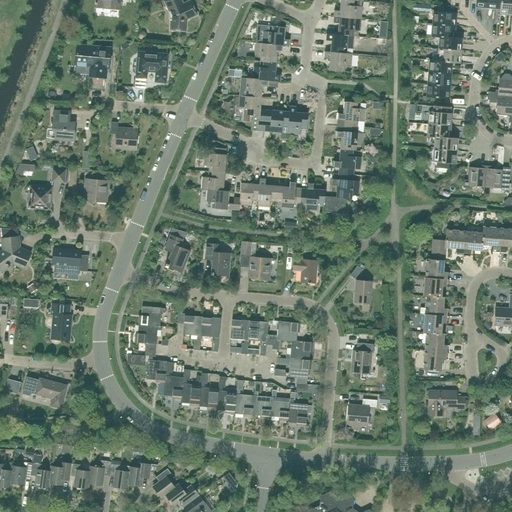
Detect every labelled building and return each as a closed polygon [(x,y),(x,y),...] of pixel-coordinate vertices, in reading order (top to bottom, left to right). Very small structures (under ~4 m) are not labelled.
[(95,0),(95,8),(119,10),(120,0),(95,0)] [(190,2),(182,5),(179,0),(169,0),(166,2),(172,16),(171,29),(185,30),(186,19),(196,14),(190,2)] [(356,1),(350,0),(340,0),(340,11),(334,10),(333,17),(361,19),(362,7),(356,6),(356,1)] [(488,0),(488,8),(500,9),(500,0),(488,0)] [(511,11),(511,0),(500,0),(500,9),(499,14),(511,15),(511,11)] [(454,13),(454,12),(445,11),(445,13),(434,12),(433,24),(455,26),(456,14),(454,13)] [(360,31),(361,19),(333,17),(333,23),(339,23),(338,35),(353,36),(354,31),(360,31)] [(454,38),(455,26),(433,24),(432,37),(440,37),(454,38)] [(284,39),(285,27),(269,26),(269,32),(263,31),(262,43),(262,44),(283,46),(289,46),(290,40),(284,39)] [(338,35),(326,34),(325,40),(331,41),(330,52),(330,53),(346,54),(346,48),(352,49),(353,36),(338,35)] [(462,38),(454,38),(440,37),(439,49),(460,51),(462,38)] [(262,44),(262,43),(256,43),(255,55),(261,56),(260,62),(276,63),(277,51),(283,52),(283,46),(262,44)] [(75,66),(75,72),(90,74),(90,76),(105,77),(106,67),(108,67),(110,48),(77,46),(75,66)] [(459,63),(460,51),(439,49),(438,61),(452,62),(451,62),(459,63)] [(330,53),(330,52),(324,52),(324,58),(330,59),(329,71),(344,72),(345,66),(351,67),(352,54),(346,54),(330,53)] [(167,55),(147,53),(141,53),(139,77),(136,77),(135,88),(145,89),(146,71),(156,72),(156,82),(165,82),(167,55)] [(438,61),(430,60),(429,72),(450,74),(451,62),(452,62),(438,61)] [(275,75),(276,63),(260,62),(260,67),(254,67),(253,79),(268,80),(268,81),(280,82),(281,75),(275,75)] [(449,86),(450,74),(429,72),(428,84),(449,86)] [(511,78),(509,75),(504,74),(501,77),(501,79),(499,79),(498,90),(495,90),(495,93),(488,92),(488,96),(511,97),(511,79),(511,80),(511,78)] [(253,79),(241,78),(240,90),(246,91),(245,96),(261,98),(262,86),(268,87),(268,81),(268,80),(253,79)] [(448,99),(449,86),(428,84),(427,97),(448,99)] [(245,96),(239,96),(238,108),(244,109),(244,115),(259,116),(258,125),(264,125),(265,110),(260,109),(261,98),(245,96)] [(511,97),(488,96),(487,100),(494,100),(494,103),(497,103),(496,115),(509,116),(508,122),(510,122),(510,128),(511,128),(511,97)] [(359,109),(360,103),(344,102),(343,114),(337,113),(337,120),(343,120),(342,126),(363,128),(364,122),(365,109),(359,109)] [(296,112),(296,107),(290,106),(289,112),(288,127),(287,134),(300,135),(300,129),(306,129),(308,113),(296,112)] [(289,112),(276,111),(265,110),(264,125),(270,126),(269,132),(282,133),(282,127),(288,127),(289,112)] [(69,122),(70,112),(53,111),(52,129),(55,130),(55,139),(74,141),(75,123),(69,122)] [(450,126),(451,114),(429,112),(428,124),(450,126)] [(117,128),(118,123),(111,122),(110,134),(117,134),(116,149),(136,150),(137,130),(117,128)] [(449,138),(450,126),(428,124),(427,137),(435,137),(449,138)] [(363,133),(363,128),(342,126),(342,132),(336,131),(335,137),(341,138),(340,150),(356,151),(356,145),(362,146),(363,133)] [(449,138),(435,137),(434,149),(456,151),(457,139),(449,138)] [(505,155),(506,142),(498,141),(497,155),(505,155)] [(226,155),(226,149),(211,148),(210,154),(204,153),(203,166),(209,166),(209,172),(224,173),(226,155)] [(455,163),(456,151),(434,149),(433,161),(437,162),(436,168),(448,169),(449,163),(455,163)] [(84,150),(83,169),(89,169),(91,151),(84,150)] [(355,157),(356,151),(340,150),(339,161),(333,161),(333,167),(339,168),(338,174),(354,175),(354,169),(360,170),(361,157),(355,157)] [(486,166),(481,166),(478,165),(477,168),(469,168),(467,180),(464,180),(463,187),(467,188),(467,186),(484,187),(486,166)] [(494,170),(494,167),(486,166),(484,187),(501,188),(501,190),(508,191),(510,168),(502,167),(502,170),(494,170)] [(75,187),(77,169),(69,168),(68,187),(75,187)] [(64,183),(66,170),(53,169),(52,182),(64,183)] [(223,191),(224,173),(209,172),(208,177),(202,177),(201,189),(207,190),(223,191)] [(353,181),(354,175),(338,174),(338,179),(332,179),(331,185),(337,186),(336,197),(336,198),(346,198),(346,199),(352,199),(352,193),(358,194),(359,181),(353,181)] [(265,185),(266,179),(259,179),(259,184),(258,200),(257,200),(257,206),(269,207),(270,201),(276,202),(277,186),(265,185)] [(106,202),(108,181),(85,180),(84,200),(106,202)] [(295,188),(296,182),(289,181),(289,187),(277,186),(276,202),(281,202),(281,208),(293,209),(294,203),(300,204),(301,188),(295,188)] [(259,184),(241,183),(240,198),(239,205),(240,205),(252,206),(252,200),(257,200),(258,200),(259,184)] [(313,189),(314,183),(307,183),(307,189),(301,188),(300,204),(305,204),(305,210),(317,211),(318,205),(324,206),(325,196),(325,190),(313,189)] [(50,210),(52,188),(30,186),(28,208),(50,210)] [(223,191),(207,190),(206,202),(212,202),(212,208),(239,211),(240,205),(239,205),(240,198),(234,198),(233,204),(228,203),(229,191),(223,191)] [(336,198),(336,197),(325,196),(324,206),(323,212),(344,214),(346,199),(346,198),(336,198)] [(499,253),(501,229),(483,227),(483,233),(482,245),(493,246),(492,252),(499,253)] [(0,237),(1,237),(3,238),(4,250),(0,253),(0,270),(1,273),(14,263),(25,267),(31,255),(20,250),(18,238),(18,236),(18,230),(17,230),(15,230),(13,230),(3,229),(1,228),(0,228),(0,237)] [(170,235),(164,250),(171,252),(166,266),(182,273),(190,252),(179,247),(182,240),(185,233),(173,229),(170,235)] [(511,247),(511,229),(501,229),(499,253),(506,253),(507,247),(511,247)] [(463,255),(464,231),(446,230),(445,241),(433,240),(432,250),(445,251),(445,247),(456,248),(455,255),(463,255)] [(482,245),(483,233),(464,231),(463,255),(470,256),(470,250),(481,251),(482,245)] [(255,258),(256,243),(241,241),(240,255),(250,256),(248,278),(268,279),(270,259),(255,258)] [(219,253),(219,245),(206,244),(205,260),(212,260),(211,275),(228,276),(230,254),(219,253)] [(53,248),(52,264),(54,264),(54,272),(78,274),(78,271),(87,272),(88,256),(80,255),(81,251),(53,248)] [(444,261),(445,251),(432,250),(431,260),(426,259),(425,278),(449,280),(449,273),(443,272),(444,261)] [(302,260),(293,259),(292,271),(301,272),(300,282),(315,283),(317,261),(302,260)] [(354,279),(362,270),(357,266),(350,276),(354,279)] [(448,287),(449,280),(425,278),(423,296),(426,296),(441,297),(442,286),(448,287)] [(370,304),(372,282),(356,280),(354,303),(370,304)] [(511,294),(509,295),(508,309),(497,308),(496,325),(511,326),(511,294)] [(441,297),(426,296),(425,308),(420,308),(420,314),(449,316),(449,309),(443,309),(444,297),(441,297)] [(69,316),(70,306),(52,304),(51,315),(53,315),(51,339),(69,340),(71,316),(69,316)] [(161,308),(142,307),(141,318),(139,318),(138,325),(160,326),(161,312),(165,313),(165,309),(161,308)] [(191,316),(191,314),(185,313),(185,314),(184,324),(183,335),(197,336),(196,340),(194,339),(193,350),(200,350),(201,336),(203,317),(191,316)] [(448,323),(449,316),(420,314),(419,321),(424,322),(423,333),(426,333),(440,334),(441,323),(448,323)] [(209,318),(209,316),(203,315),(203,317),(201,336),(215,337),(214,341),(212,341),(211,351),(218,352),(219,338),(221,319),(209,318)] [(239,320),(239,318),(232,317),(230,339),(244,340),(244,344),(241,343),(241,354),(247,355),(247,351),(248,340),(250,321),(239,320)] [(256,322),(256,320),(250,319),(250,321),(248,340),(262,341),(262,345),(259,345),(258,356),(265,356),(266,345),(267,335),(268,323),(256,322)] [(299,330),(300,323),(278,321),(277,336),(273,335),(272,346),(272,350),(278,350),(279,340),(291,341),(296,341),(297,330),(299,330)] [(162,326),(160,326),(138,325),(137,336),(135,336),(135,343),(145,343),(145,350),(155,350),(156,344),(157,330),(161,331),(162,326)] [(440,334),(426,333),(424,351),(448,353),(449,346),(442,345),(443,334),(440,334)] [(296,341),(291,341),(290,355),(286,355),(286,359),(290,359),(309,361),(310,349),(312,350),(312,343),(296,341)] [(353,351),(351,372),(369,373),(371,353),(373,353),(374,345),(357,343),(356,351),(353,351)] [(155,357),(155,350),(145,350),(144,356),(148,356),(148,360),(146,379),(158,380),(158,382),(164,383),(166,362),(152,360),(153,356),(155,357)] [(448,360),(448,353),(424,351),(423,369),(426,369),(425,376),(438,377),(439,371),(440,371),(441,359),(448,360)] [(309,361),(290,359),(289,373),(285,372),(285,370),(275,369),(274,376),(288,377),(297,378),(307,379),(308,367),(310,367),(311,361),(309,361)] [(173,362),(166,362),(164,383),(163,395),(175,396),(174,398),(181,399),(183,378),(169,377),(169,373),(172,373),(173,362)] [(189,380),(190,370),(184,369),(183,378),(181,399),(180,403),(192,404),(192,406),(198,406),(200,385),(186,384),(187,380),(189,380)] [(207,384),(208,374),(201,373),(200,385),(198,406),(210,407),(210,409),(216,410),(218,389),(204,388),(204,384),(207,384)] [(225,377),(219,377),(218,389),(216,410),(228,411),(227,413),(234,413),(236,392),(222,391),(222,387),(225,388),(225,377)] [(61,409),(67,386),(40,379),(39,381),(33,379),(32,384),(26,382),(23,394),(29,395),(30,392),(52,399),(50,406),(61,409)] [(242,391),(243,381),(237,380),(236,392),(234,413),(245,414),(245,416),(252,417),(252,415),(253,396),(240,395),(240,391),(242,391)] [(260,393),(261,382),(255,382),(253,396),(252,415),(263,416),(263,418),(270,419),(270,417),(270,416),(271,397),(257,396),(258,392),(260,393)] [(456,397),(456,392),(429,391),(428,415),(441,416),(442,415),(443,407),(456,408),(455,411),(464,411),(464,398),(456,397)] [(275,398),(276,394),(272,393),(271,397),(270,416),(270,417),(281,417),(281,419),(287,420),(288,420),(289,399),(275,398)] [(293,404),(293,399),(289,399),(288,420),(287,420),(287,422),(299,423),(299,425),(305,426),(307,405),(293,404)] [(376,407),(377,401),(363,399),(362,406),(348,405),(347,425),(367,426),(369,407),(376,407)] [(490,429),(500,423),(494,414),(484,421),(490,429)] [(109,476),(111,464),(111,462),(100,460),(99,468),(91,466),(90,472),(88,484),(101,486),(103,475),(109,476)] [(31,476),(32,463),(22,462),(21,467),(13,466),(12,471),(10,483),(23,485),(24,479),(30,480),(31,476)] [(69,481),(70,476),(71,464),(60,462),(60,467),(52,466),(51,471),(49,483),(62,485),(63,481),(69,481)] [(43,470),(43,465),(32,463),(31,476),(36,476),(35,487),(48,489),(49,483),(51,471),(43,470)] [(148,478),(150,464),(139,463),(138,468),(130,467),(129,472),(127,484),(141,486),(142,478),(148,478)] [(3,470),(4,465),(0,464),(0,486),(9,488),(10,483),(12,471),(3,470)] [(82,470),(83,465),(71,464),(70,476),(76,477),(74,487),(87,489),(88,484),(90,472),(82,470)] [(121,471),(122,466),(111,464),(109,476),(115,477),(113,487),(127,489),(127,484),(129,472),(121,471)] [(170,481),(174,478),(167,469),(156,477),(159,482),(153,487),(161,498),(165,495),(175,488),(170,481)] [(221,476),(228,488),(239,482),(232,470),(221,476)] [(191,485),(184,491),(179,484),(175,488),(165,495),(173,505),(179,500),(183,505),(198,495),(191,485)] [(345,493),(337,497),(329,492),(320,496),(319,505),(307,511),(306,511),(372,511),(369,509),(362,511),(352,511),(354,499),(345,493)] [(202,511),(200,509),(206,505),(199,496),(188,505),(191,510),(187,511),(202,511)]
